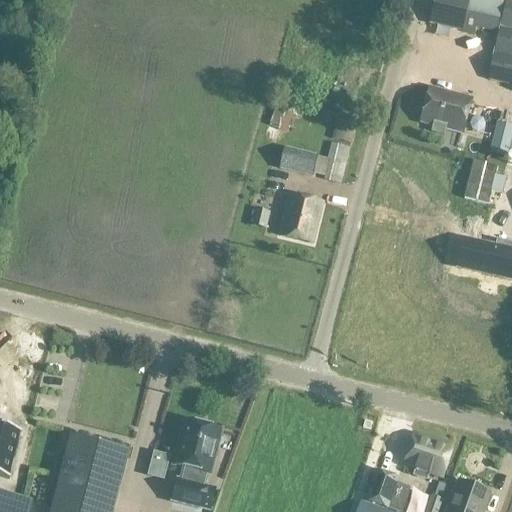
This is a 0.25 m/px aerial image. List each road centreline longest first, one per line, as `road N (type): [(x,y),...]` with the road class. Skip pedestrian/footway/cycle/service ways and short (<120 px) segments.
road 1 (unclassified): [(310,381),(412,0)]
road 2 (tertiary): [(310,381),(0,302)]
road 3 (tertiary): [(511,431),(310,381)]
